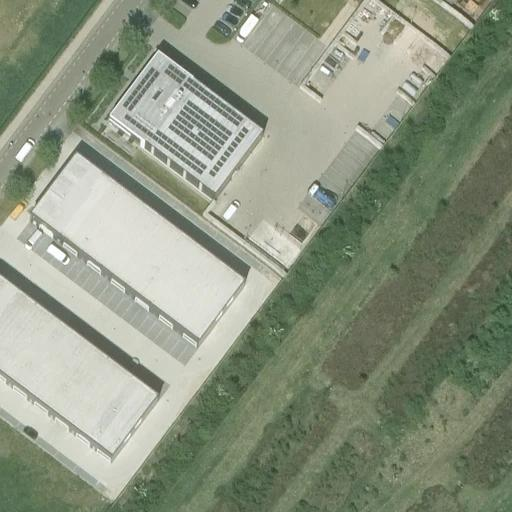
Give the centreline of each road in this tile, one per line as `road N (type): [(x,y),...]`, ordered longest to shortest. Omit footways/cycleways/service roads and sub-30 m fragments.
road 1 (track): [(178,511),(511,79)]
road 2 (unclassified): [(133,0),(0,178)]
